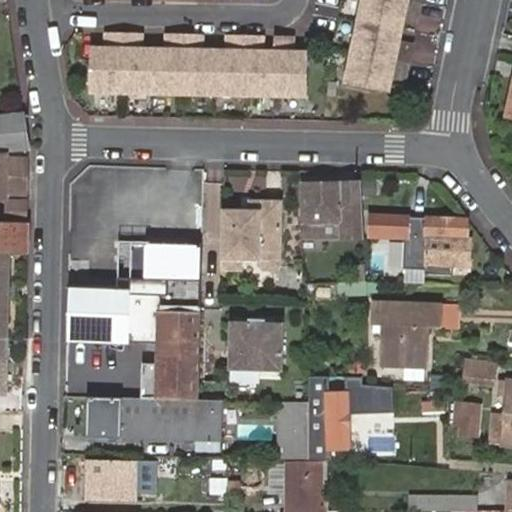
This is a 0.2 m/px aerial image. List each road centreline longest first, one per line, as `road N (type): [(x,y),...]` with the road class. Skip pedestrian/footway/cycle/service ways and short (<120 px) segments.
road 1 (residential): [(54,136),(449,150)]
road 2 (residential): [(54,136),(46,511)]
road 3 (residential): [(37,16),(271,16),(289,13),(297,0)]
road 4 (residential): [(449,150),(474,0)]
road 5 (residential): [(37,16),(54,136)]
